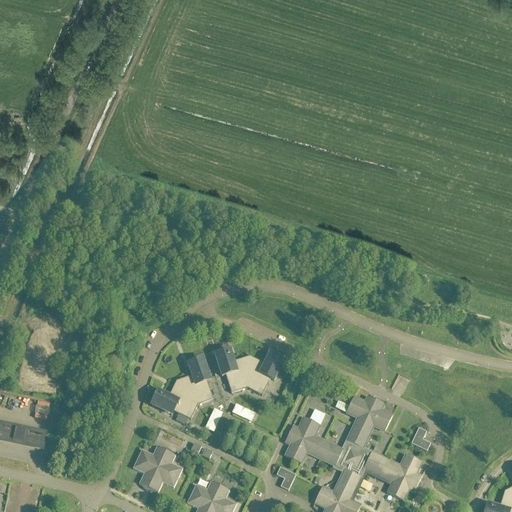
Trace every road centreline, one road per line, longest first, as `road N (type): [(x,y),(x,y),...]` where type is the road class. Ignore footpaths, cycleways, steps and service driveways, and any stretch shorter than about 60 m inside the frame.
road 1 (residential): [(415,511),(438,463),(428,418),(216,322)]
road 2 (residential): [(206,298),(247,287),(292,291),(389,335),(511,367)]
road 3 (unclassified): [(0,259),(118,0)]
road 4 (residential): [(97,495),(119,459),(158,345)]
